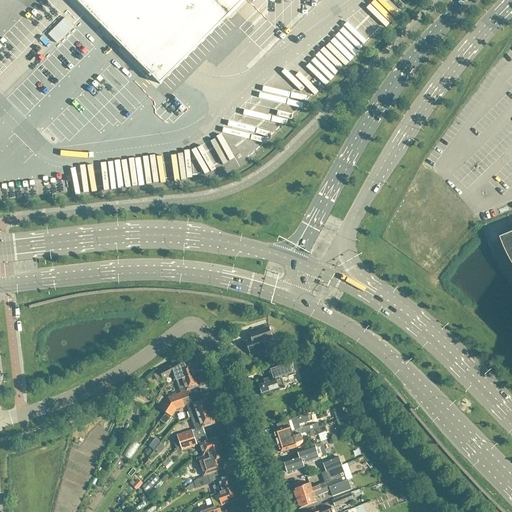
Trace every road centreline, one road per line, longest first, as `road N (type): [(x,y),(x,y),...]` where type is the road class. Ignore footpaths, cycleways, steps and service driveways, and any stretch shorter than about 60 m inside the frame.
road 1 (primary): [(465,0),(404,69),(288,258)]
road 2 (primary): [(0,286),(159,271),(291,298)]
road 3 (primary): [(288,258),(162,235),(0,248)]
road 4 (primary): [(291,298),(387,354),(511,483)]
road 5 (primary): [(344,235),(435,82),(509,0)]
road 6 (unclassified): [(0,418),(101,382),(195,325)]
road 7 (residential): [(271,511),(211,340),(195,325)]
road 8 (primary): [(511,418),(419,327),(371,295)]
